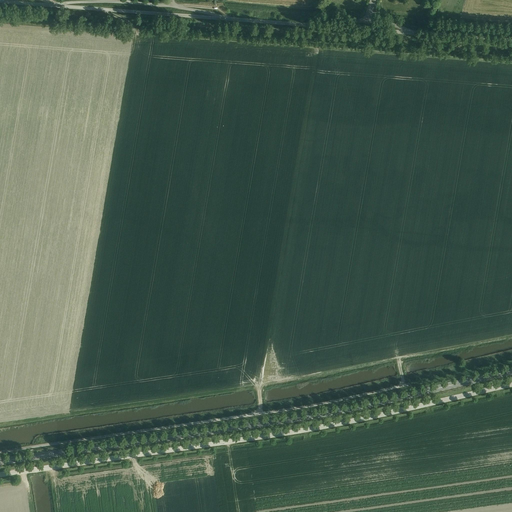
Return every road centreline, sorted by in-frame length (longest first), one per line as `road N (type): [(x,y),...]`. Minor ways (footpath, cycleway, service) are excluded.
road 1 (secondary): [(0,460),(345,409),(511,370)]
road 2 (unclassified): [(0,474),(332,424),(511,384)]
road 3 (unclassified): [(401,385),(0,451)]
road 4 (unclassified): [(511,40),(225,18)]
road 5 (residential): [(225,18),(108,0),(55,5)]
road 6 (unclassified): [(225,18),(55,5)]
